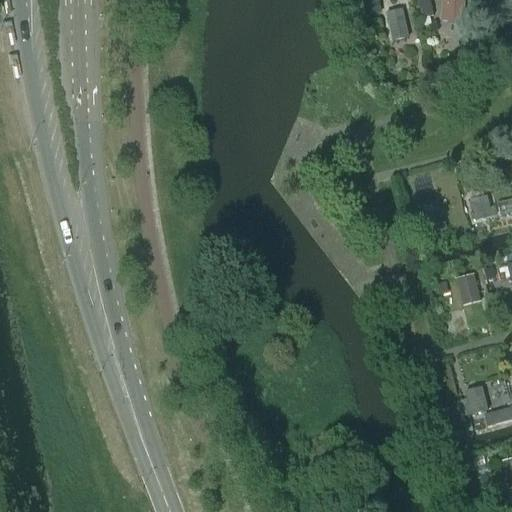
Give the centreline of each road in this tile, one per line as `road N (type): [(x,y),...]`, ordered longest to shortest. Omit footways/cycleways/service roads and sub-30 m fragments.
road 1 (secondary): [(24,0),(58,198),(122,407),(141,443)]
road 2 (secondary): [(141,443),(91,212),(76,0)]
